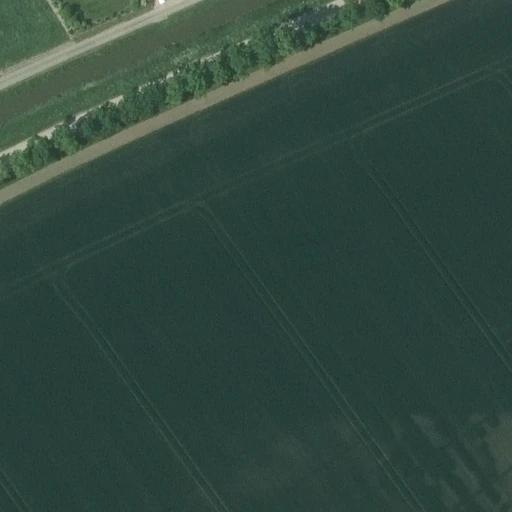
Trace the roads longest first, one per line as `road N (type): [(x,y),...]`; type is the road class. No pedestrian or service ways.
road 1 (unclassified): [(0,160),(347,0)]
road 2 (unclassified): [(0,83),(187,0)]
